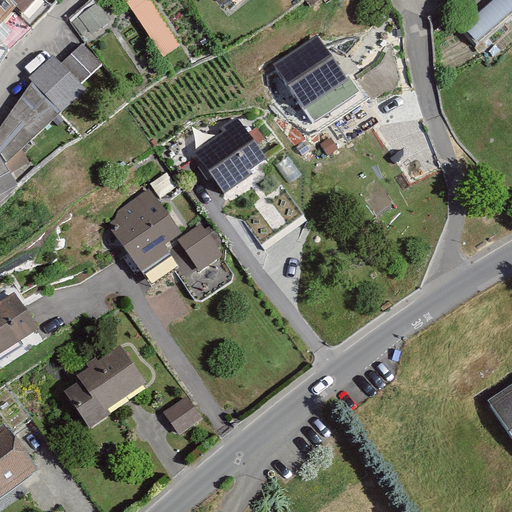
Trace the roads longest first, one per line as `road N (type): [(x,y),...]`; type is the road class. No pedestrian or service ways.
road 1 (residential): [(404,0),(451,178),(455,211),(441,299)]
road 2 (residential): [(274,428),(441,299)]
road 3 (residential): [(173,511),(274,428)]
